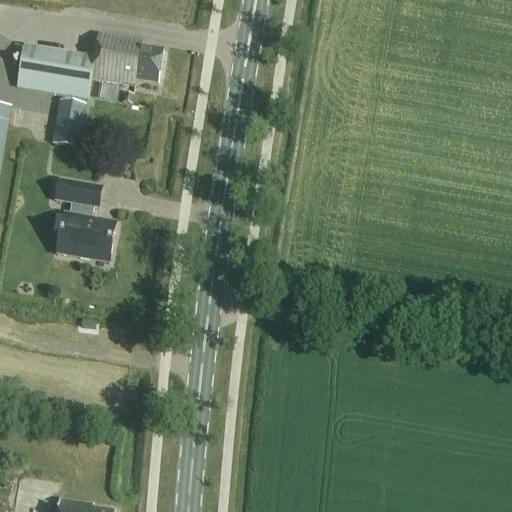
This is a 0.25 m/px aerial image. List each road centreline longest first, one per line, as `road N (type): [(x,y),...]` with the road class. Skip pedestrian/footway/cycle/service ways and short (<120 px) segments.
road 1 (secondary): [(187,511),(208,305),(255,0)]
road 2 (track): [(208,305),(511,356)]
